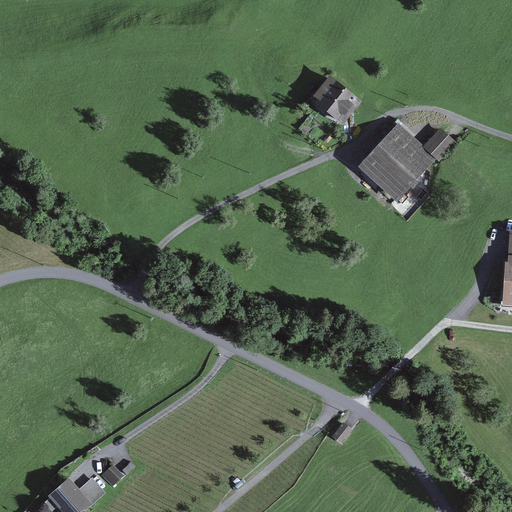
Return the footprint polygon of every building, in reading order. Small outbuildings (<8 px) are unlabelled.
[(362,102),(330,76),(311,98),(343,124),(362,102)] [(426,148),(401,125),(360,168),(396,202),(437,159),(426,148)] [(455,143),(442,131),(426,148),(437,159),(438,160),(455,143)] [(508,262),(505,262),(503,305),(511,305),(511,229),(510,230),(508,262)] [(343,440),(353,427),(345,421),(336,434),(343,440)] [(114,464),(106,471),(116,482),(124,474),(114,464)] [(74,511),(89,499),(69,477),(52,492),(70,511),(74,511)]
